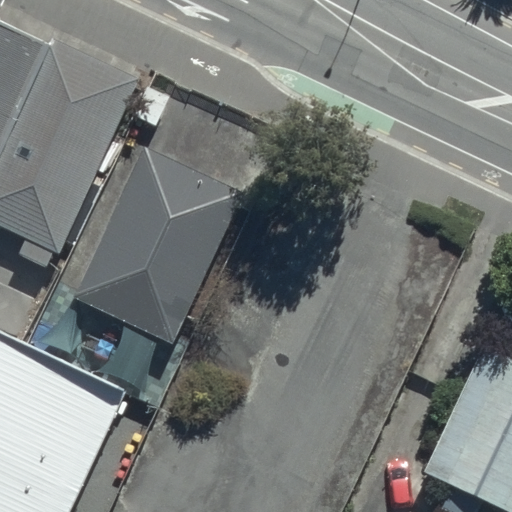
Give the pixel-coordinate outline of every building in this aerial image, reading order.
[(131,63),(0,2),(0,214),(20,224),(13,240),(43,254),(131,63)] [(240,205),(140,156),(73,307),(168,353),(240,205)] [(0,511),(80,511),(129,400),(0,343),(0,511)] [(511,511),(511,371),(484,358),(425,486),(450,501),(444,511),(511,511)] [(158,511),(176,469),(142,455),(117,511),(158,511)]
